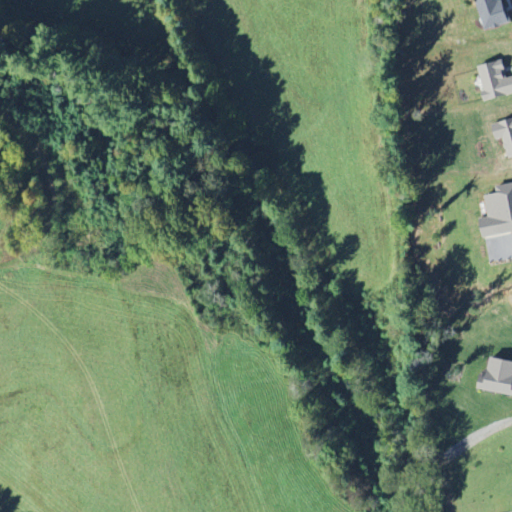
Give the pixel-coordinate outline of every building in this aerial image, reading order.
[(477,0),(484,31),(510,25),(504,0),(477,0)] [(511,95),(511,77),(507,78),(503,61),(478,67),(486,102),(511,95)] [(510,160),(511,158),(511,119),(493,125),(497,140),(503,138),(510,160)] [(490,218),(482,220),(485,239),(511,234),(511,184),(497,187),(498,195),(486,197),(490,218)] [(511,361),(491,359),(489,378),(481,377),(479,392),(511,395),(511,361)]
